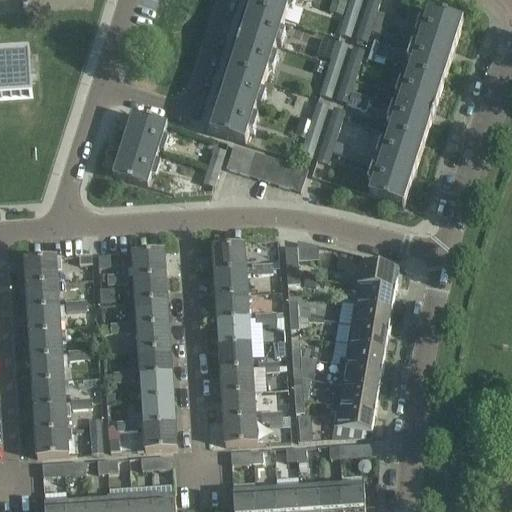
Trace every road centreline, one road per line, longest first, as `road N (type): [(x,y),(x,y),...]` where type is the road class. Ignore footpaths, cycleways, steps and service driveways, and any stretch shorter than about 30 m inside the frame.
road 1 (residential): [(443,254),(279,219),(184,221)]
road 2 (residential): [(202,483),(184,221)]
road 3 (residential): [(443,254),(406,511)]
road 4 (residential): [(65,229),(65,199),(128,0)]
road 5 (residential): [(13,495),(0,292)]
road 6 (residential): [(511,72),(443,254)]
